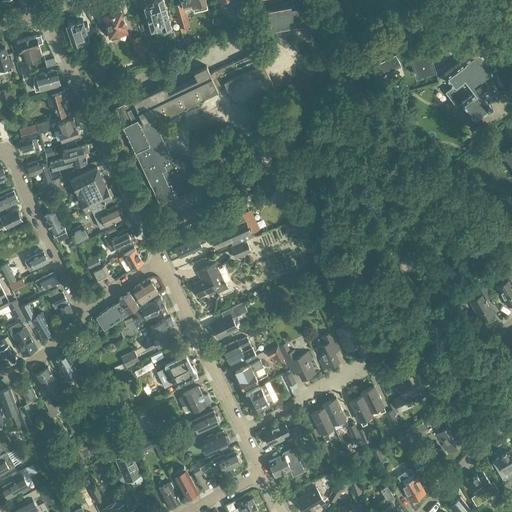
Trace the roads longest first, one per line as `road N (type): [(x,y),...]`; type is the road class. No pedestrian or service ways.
road 1 (residential): [(162,262),(44,14)]
road 2 (residential): [(84,318),(0,149)]
road 3 (residential): [(243,432),(162,262)]
road 4 (residential): [(243,432),(375,362)]
road 5 (residential): [(426,511),(511,422)]
